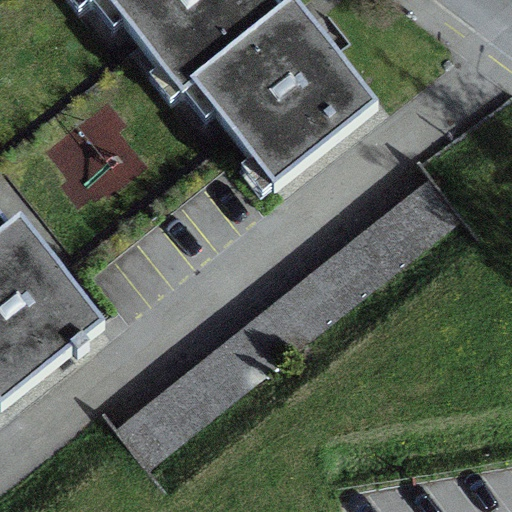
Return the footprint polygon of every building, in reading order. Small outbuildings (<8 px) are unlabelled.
[(97,5),(102,0),(76,0),(87,13),(97,5)] [(179,104),(189,96),(281,20),(265,0),(102,0),(97,5),(179,104)] [(281,20),(189,96),(273,197),(375,113),(309,33),(291,12),(281,20)] [(0,244),(8,238),(0,228),(0,244)] [(18,230),(8,238),(0,244),(0,414),(70,357),(75,364),(86,354),(82,349),(102,332),(35,250),(18,230)]
